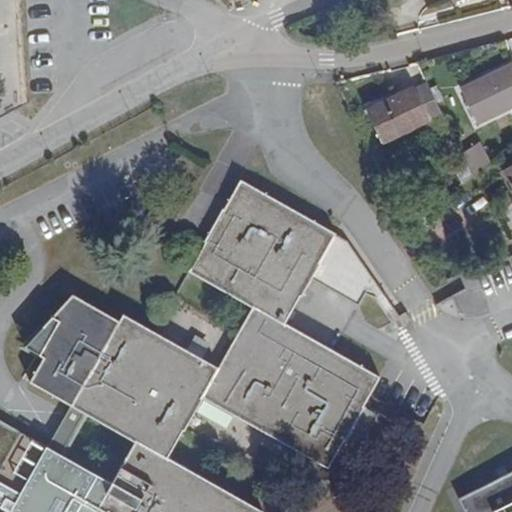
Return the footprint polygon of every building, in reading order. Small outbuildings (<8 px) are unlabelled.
[(511,63),(461,88),(478,124),(511,107),(511,63)] [(438,115),(424,81),(416,85),(430,118),(438,115)] [(413,87),(365,109),(381,143),(429,121),(413,87)] [(465,162),(472,175),(490,162),(483,149),(465,162)] [(511,165),(502,171),(511,188),(511,165)] [(217,366),(201,395),(326,468),(344,436),(345,437),(363,405),(362,404),(379,374),(286,320),(311,277),(360,305),(376,278),(348,241),(336,234),(337,233),(241,177),(223,208),(221,207),(202,239),(205,241),(188,270),(251,306),(217,366)] [(426,211),(408,224),(418,237),(436,224),(426,211)] [(201,395),(217,366),(154,329),(123,312),(119,319),(72,291),(25,345),(44,356),(29,380),(70,404),(47,445),(65,456),(88,416),(134,442),(111,483),(95,511),(260,511),(263,509),(168,455),(184,429),(182,428),(201,395)] [(364,407),(345,438),(359,446),(377,414),(364,407)] [(95,511),(111,483),(65,456),(47,445),(0,418),(0,511),(95,511)] [(511,511),(511,470),(458,499),(465,511),(511,511)]
